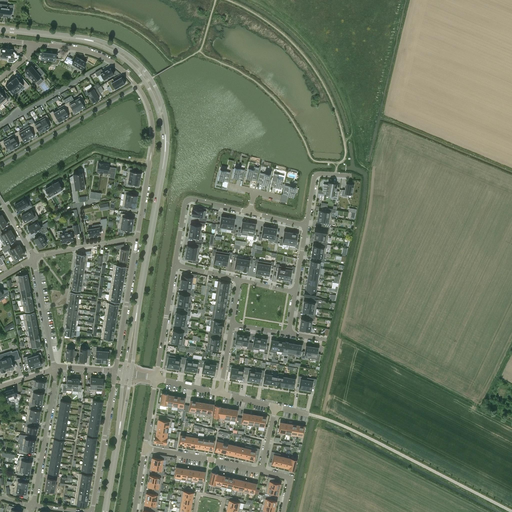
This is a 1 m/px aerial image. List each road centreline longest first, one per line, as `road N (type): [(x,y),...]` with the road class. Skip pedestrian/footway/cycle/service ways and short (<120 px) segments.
road 1 (tertiary): [(127,374),(164,158),(159,104),(137,66),(112,47),(0,29)]
road 2 (residential): [(115,372),(91,511)]
road 3 (residential): [(33,507),(53,369)]
road 4 (tertiary): [(104,511),(127,374)]
road 5 (residential): [(137,240),(115,372)]
road 6 (residential): [(249,212),(187,200),(174,265)]
road 7 (residential): [(110,61),(0,126)]
